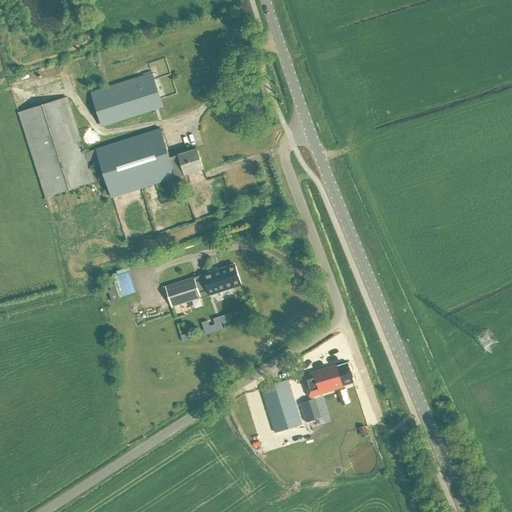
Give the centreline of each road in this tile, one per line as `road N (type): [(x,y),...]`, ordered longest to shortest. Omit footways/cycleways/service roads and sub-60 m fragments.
road 1 (unclassified): [(309,128),(287,140),(284,157),(340,317),(43,511)]
road 2 (tertiary): [(466,511),(309,128)]
road 3 (unknown): [(332,291),(249,250),(219,251),(148,278)]
road 4 (track): [(365,380),(415,511)]
road 5 (tertiary): [(309,128),(265,0)]
